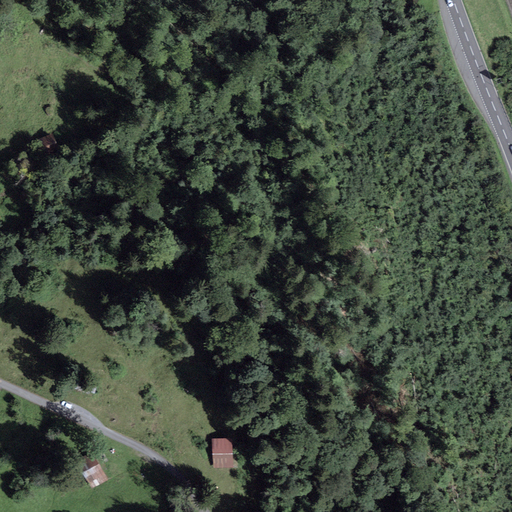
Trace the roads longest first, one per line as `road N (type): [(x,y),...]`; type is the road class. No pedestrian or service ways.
road 1 (track): [(205,511),(138,445),(0,382)]
road 2 (secondary): [(453,0),(511,151)]
